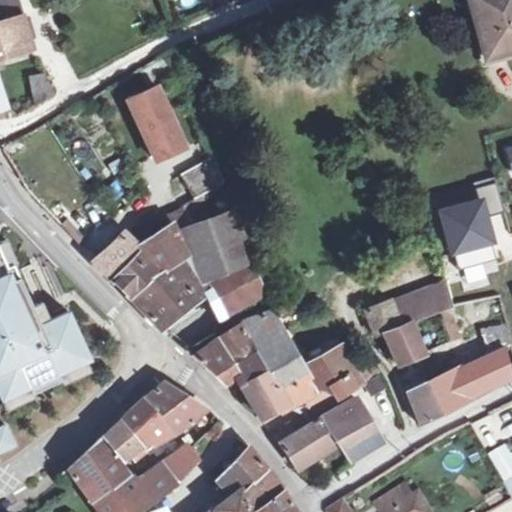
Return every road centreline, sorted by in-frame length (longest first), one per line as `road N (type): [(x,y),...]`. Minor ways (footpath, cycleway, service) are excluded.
road 1 (residential): [(151,357),(193,378),(290,476),(312,511)]
road 2 (residential): [(151,357),(0,192)]
road 3 (residential): [(0,498),(25,483),(151,357)]
